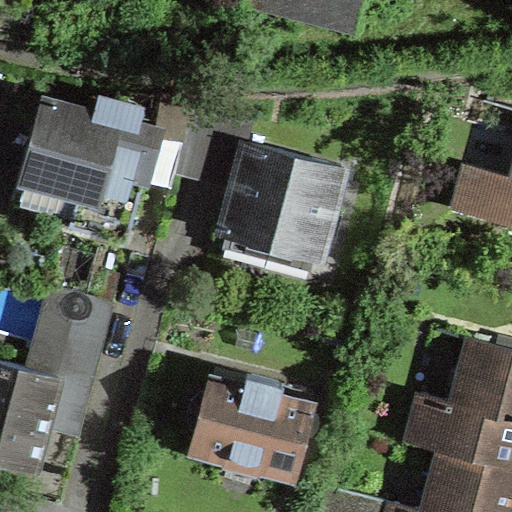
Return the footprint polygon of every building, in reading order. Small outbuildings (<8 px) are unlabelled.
[(264,0),(354,23),(359,0),(264,0)] [(79,189),(69,224),(127,239),(148,161),(175,169),(189,116),(161,108),(156,129),(132,122),(133,117),(133,113),(132,110),(130,107),(127,106),(111,102),(107,102),(104,104),(102,106),(100,109),(99,114),(47,100),(27,175),(79,189)] [(344,165),(246,138),(237,171),(221,229),(320,255),(344,165)] [(511,221),(511,173),(466,161),(454,206),(511,221)] [(0,356),(0,454),(34,464),(52,397),(86,406),(114,300),(80,291),(59,372),(0,356)] [(420,390),(407,437),(439,446),(511,462),(511,345),(493,340),(469,334),(452,398),(420,390)] [(236,460),(237,461),(247,464),(256,463),(267,460),(294,467),(304,431),(312,433),(318,427),(320,419),(318,410),(310,408),(312,401),(280,393),(283,381),(247,372),(244,383),(212,375),(194,441),(221,448),(229,456),(236,460)] [(511,511),(511,462),(439,446),(423,507),(321,480),(312,511),(511,511)]
